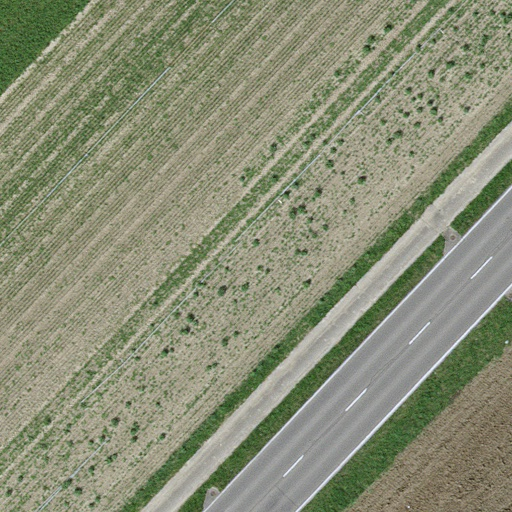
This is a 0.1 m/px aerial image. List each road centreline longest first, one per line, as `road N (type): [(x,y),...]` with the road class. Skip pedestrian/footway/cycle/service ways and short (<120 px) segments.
road 1 (track): [(155,511),(511,131)]
road 2 (secondary): [(258,511),(511,245)]
